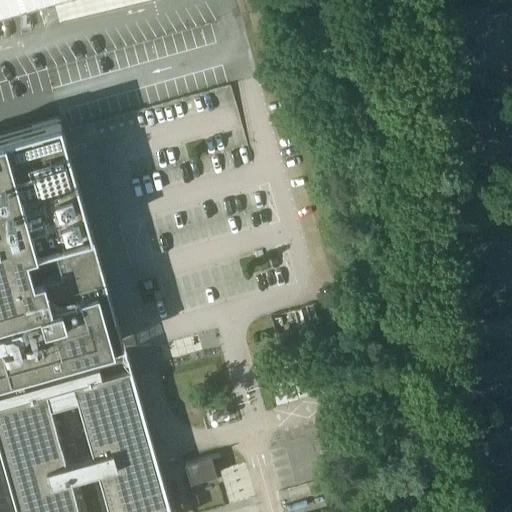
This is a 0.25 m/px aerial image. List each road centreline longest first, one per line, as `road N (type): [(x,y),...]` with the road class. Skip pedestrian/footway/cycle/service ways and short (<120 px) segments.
road 1 (unclassified): [(386,0),(405,333)]
road 2 (unclassified): [(405,333),(416,511)]
